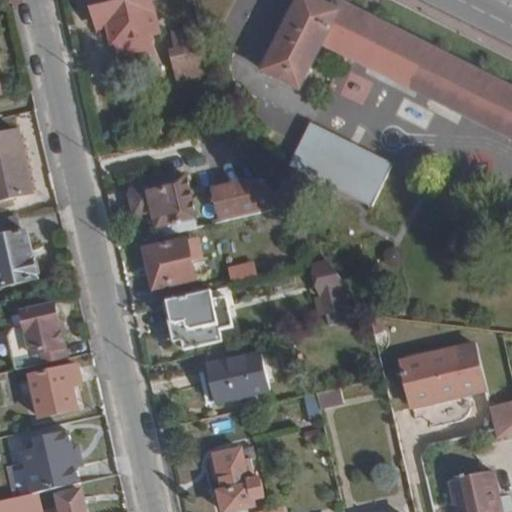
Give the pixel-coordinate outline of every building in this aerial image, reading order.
[(92,0),(97,18),(106,17),(108,26),(112,43),(118,42),(121,56),(153,50),(150,36),(160,34),(151,0),(92,0)] [(511,88),(373,19),(365,36),(352,30),(355,21),(331,9),(314,0),(299,0),(263,71),(300,90),(322,45),(511,139),(511,88)] [(365,36),(373,19),(337,0),(335,0),(331,9),(355,21),(352,30),(365,36)] [(106,17),(97,18),(99,27),(108,26),(106,17)] [(182,90),(213,84),(206,57),(176,64),(182,90)] [(349,72),(339,94),(365,105),(375,83),(349,72)] [(211,123),(208,109),(200,112),(202,125),(211,123)] [(390,166),(308,124),(288,165),(369,206),(390,166)] [(0,201),(32,194),(18,132),(0,136),(0,201)] [(186,177),(166,182),(167,189),(142,195),(134,198),(138,214),(154,209),(158,226),(196,218),(186,177)] [(216,193),(223,222),(274,210),(285,208),(265,181),(216,193)] [(167,189),(166,182),(141,188),(142,195),(167,189)] [(285,208),(274,210),(293,233),(302,228),(285,208)] [(20,236),(16,216),(0,219),(0,286),(0,288),(39,280),(27,234),(20,236)] [(206,261),(199,239),(147,250),(154,289),(197,279),(194,262),(206,261)] [(229,269),(233,284),(262,277),(258,263),(229,269)] [(318,316),(343,312),(337,273),(312,277),(318,316)] [(212,292),(176,301),(183,332),(186,348),(223,340),(220,324),(215,299),(212,292)] [(220,299),(215,299),(220,324),(225,322),(220,299)] [(183,332),(176,301),(166,303),(173,334),(183,332)] [(55,361),(68,357),(54,304),(22,311),(35,366),(55,361)] [(474,343),(401,360),(412,406),(485,389),(474,343)] [(271,391),(262,355),(208,367),(216,402),(271,391)] [(57,370),(55,361),(35,366),(37,374),(31,376),(31,379),(34,391),(40,417),(78,409),(71,385),(81,382),(77,365),(57,370)] [(24,393),(34,391),(31,379),(21,382),(24,393)] [(347,388),(318,395),(321,409),(350,401),(347,388)] [(511,403),(490,409),(496,431),(497,439),(511,436),(511,403)] [(71,485),(82,483),(68,432),(37,438),(49,490),(53,490),(61,487),(71,485)] [(217,456),(217,461),(222,479),(225,493),(220,494),(224,511),(225,511),(255,506),(254,500),(263,497),(260,481),(250,482),(248,476),(254,474),(251,461),(257,459),(253,448),(217,456)] [(222,479),(217,461),(212,463),(216,480),(222,479)] [(498,511),(489,473),(451,481),(458,511),(498,511)] [(73,491),(71,485),(61,487),(62,495),(59,495),(63,511),(86,511),(82,490),(73,491)] [(53,490),(55,496),(59,495),(62,495),(61,487),(53,490)] [(49,490),(37,493),(39,503),(56,500),(55,496),(53,490),(49,490)]
